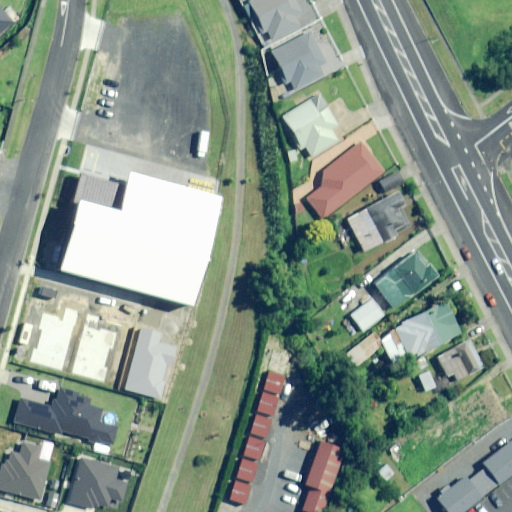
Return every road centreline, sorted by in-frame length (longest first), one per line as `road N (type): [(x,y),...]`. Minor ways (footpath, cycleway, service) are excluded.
road 1 (residential): [(0,279),(68,0)]
road 2 (primary): [(375,0),(452,162)]
road 3 (primary): [(452,162),(511,274)]
